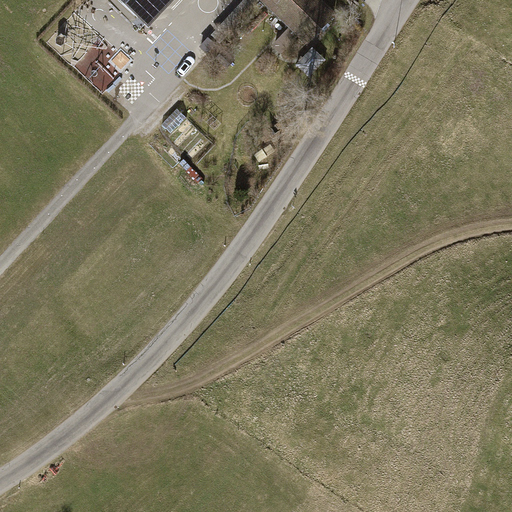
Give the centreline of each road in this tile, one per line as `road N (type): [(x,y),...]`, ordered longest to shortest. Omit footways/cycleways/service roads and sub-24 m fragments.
road 1 (tertiary): [(406,0),(239,257),(114,398),(0,482)]
road 2 (track): [(114,398),(167,393),(240,360),(401,262),(464,236),(511,228)]
